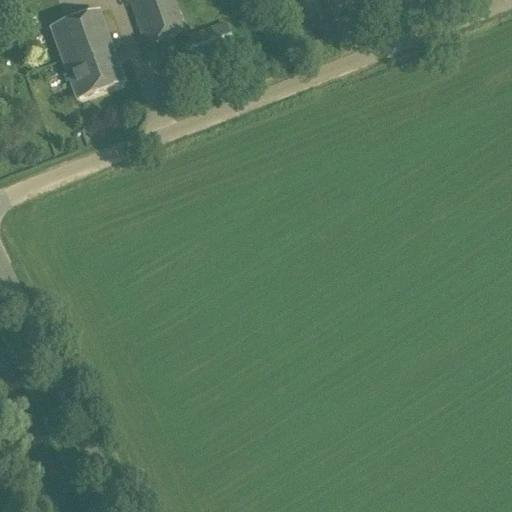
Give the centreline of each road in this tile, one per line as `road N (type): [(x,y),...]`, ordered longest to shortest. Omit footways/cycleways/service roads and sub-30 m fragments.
road 1 (unclassified): [(0,201),(511,1)]
road 2 (unclassified): [(113,511),(0,264)]
